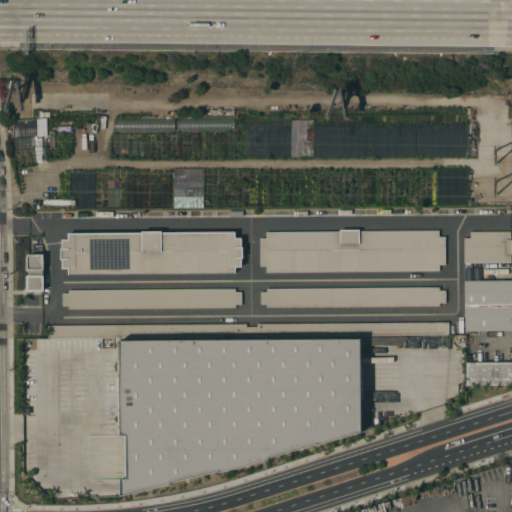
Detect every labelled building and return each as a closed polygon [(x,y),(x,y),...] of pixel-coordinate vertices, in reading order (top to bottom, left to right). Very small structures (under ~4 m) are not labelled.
[(36,119),(36,136),(14,136),(13,120),(36,119)] [(312,157),(312,119),(290,120),(290,157),(312,157)] [(202,172),(180,171),(180,168),(173,168),(172,208),(201,208),(202,172)] [(93,174),(87,174),(87,177),(74,177),(73,208),(92,208),(93,174)] [(437,205),(437,190),(466,190),(466,205),(437,205)] [(266,273),(266,267),(260,267),(259,239),(266,238),(265,232),(339,232),(339,230),(359,230),(359,232),(438,231),(438,237),(445,237),(445,265),(439,265),(439,271),(266,273)] [(69,274),(69,275),(67,275),(67,269),(61,269),(61,260),(60,260),(59,249),(61,249),(61,240),(67,240),(67,234),(141,233),(141,232),(161,231),(161,233),(235,232),(235,238),(241,238),(241,247),(242,247),(242,258),(241,258),(241,267),(235,267),(235,273),(69,274)] [(464,263),(464,238),(470,238),(470,232),(510,231),(510,240),(511,240),(511,254),(510,254),(510,262),(464,263)] [(26,291),(26,276),(27,276),(27,270),(26,270),(26,255),(43,254),(43,270),(42,270),(42,276),(43,276),(43,291),(26,291)] [(511,331),(464,331),(464,281),(511,281),(511,331)] [(439,288),(439,291),(445,291),(445,303),(439,303),(439,306),(266,308),(266,305),(260,305),(260,292),(266,292),(266,289),(439,288)] [(68,309),(68,306),(62,307),(62,294),(68,294),(68,291),(235,289),(235,292),(241,292),(241,305),(235,305),(235,308),(68,309)] [(48,338),(48,325),(246,324),(246,327),(257,327),(257,324),(448,322),(448,335),(360,336),(117,337),(48,338)] [(117,337),(118,437),(125,436),(125,480),(119,479),(120,498),(362,431),(360,336),(117,337)] [(511,385),(465,386),(465,363),(511,362),(511,385)]
